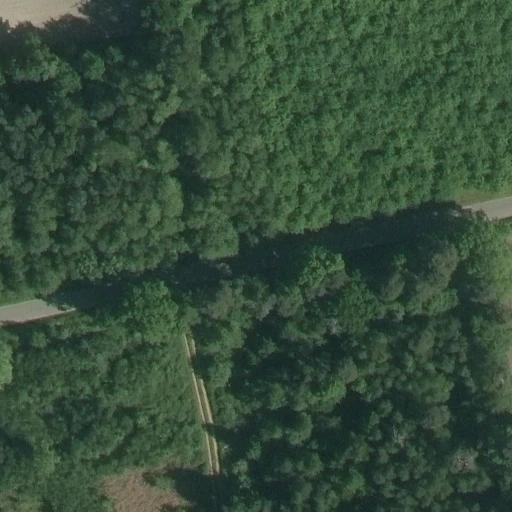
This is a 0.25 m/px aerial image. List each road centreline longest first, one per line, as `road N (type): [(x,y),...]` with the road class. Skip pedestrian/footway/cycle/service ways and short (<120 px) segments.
road 1 (unclassified): [(511,207),(0,317)]
road 2 (track): [(175,278),(218,511)]
